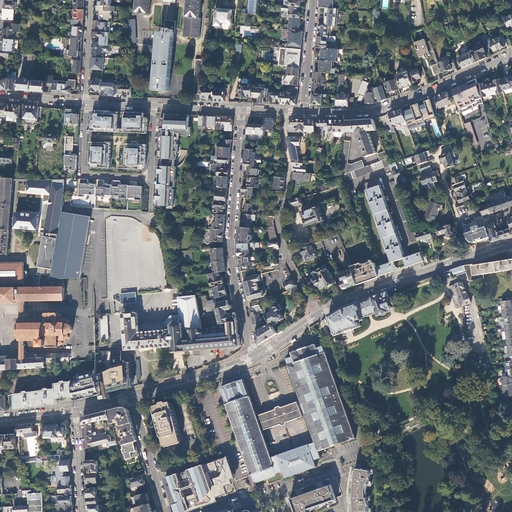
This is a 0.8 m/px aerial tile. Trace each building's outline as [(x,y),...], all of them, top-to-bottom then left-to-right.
[(74,0),(74,9),(84,10),(84,5),(84,1),(83,0),(74,0)] [(184,15),(184,17),(199,18),(200,0),(134,0),(133,13),(139,13),(139,14),(142,14),(142,13),(148,14),(149,0),(161,0),(161,2),(176,3),(175,0),(185,0),(185,15),(184,15)] [(256,14),(256,0),(248,0),(248,13),(256,14)] [(16,10),(17,3),(5,2),(4,9),(16,10)] [(290,17),(300,18),(301,12),(298,12),(298,7),(286,6),(282,5),(282,11),(284,11),(284,17),(286,17),(290,17)] [(111,6),(99,6),(98,6),(97,10),(100,10),(100,13),(97,13),(97,20),(102,20),(102,18),(105,18),(104,20),(112,20),(113,12),(116,12),(116,6),(111,6)] [(323,25),(328,25),(336,26),(338,8),(332,8),(325,7),(323,25)] [(214,26),(221,27),(222,23),(232,24),(233,9),(227,9),(216,8),(214,26)] [(16,12),(16,10),(4,9),(3,23),(8,23),(14,23),(15,12),(16,12)] [(75,25),(83,25),(83,19),(84,10),(74,9),(69,9),(69,14),(74,14),(73,20),(75,20),(75,25)] [(199,18),(184,17),(183,36),(199,38),(201,20),(201,18),(199,18)] [(289,28),(288,30),(290,30),(299,31),(300,18),(290,17),(289,20),(289,25),(286,25),(286,28),(289,28)] [(102,20),(97,20),(94,20),(93,23),(93,32),(99,32),(99,29),(102,29),(102,25),(102,20)] [(171,78),(176,21),(165,20),(165,27),(162,27),(162,31),(158,31),(155,77),(154,90),(155,90),(168,92),(168,91),(169,91),(170,78),(171,78)] [(15,32),(20,32),(21,24),(14,23),(8,23),(8,29),(3,28),(2,39),(15,40),(15,32)] [(250,30),(250,26),(240,25),(240,33),(244,33),(244,30),(250,30)] [(318,35),(327,36),(328,25),(323,25),(318,25),(318,31),(318,35)] [(72,38),(82,38),(83,31),(83,27),(73,27),(73,36),(72,36),(72,38)] [(286,44),(285,48),(293,49),(301,50),(301,46),(302,40),(303,31),(299,31),(290,30),(289,45),(286,44)] [(109,33),(99,32),(93,32),(93,35),(93,37),(101,38),(100,42),(92,41),(92,45),(108,46),(109,33)] [(321,48),(328,48),(328,42),(323,41),(324,37),(317,36),(317,43),(317,47),(321,48)] [(335,44),(335,36),(328,36),(327,41),(333,42),(332,44),(335,44)] [(496,38),(494,39),(494,40),(490,42),(493,48),(494,52),(505,46),(507,45),(508,48),(511,45),(509,39),(505,40),(503,36),(497,39),(496,38)] [(490,42),(488,38),(484,40),(489,50),(493,48),(490,42)] [(14,52),(15,40),(2,39),(1,49),(1,51),(11,52),(14,52)] [(425,39),(415,42),(420,57),(426,55),(427,58),(429,58),(428,56),(431,55),(430,53),(432,52),(436,64),(432,65),(436,75),(442,73),(438,63),(431,40),(426,42),(425,39)] [(75,60),(81,61),(82,53),(82,51),(79,51),(79,48),(82,48),(82,43),(69,43),(64,42),(64,60),(72,60),(72,56),(75,57),(75,60)] [(108,46),(92,45),(92,50),(92,54),(93,54),(93,58),(104,58),(104,52),(110,52),(111,46),(108,46)] [(481,60),(487,57),(484,52),(486,51),(483,45),(472,50),(477,62),(481,60)] [(342,49),(330,48),(328,48),(321,48),(320,60),(331,61),(339,62),(339,56),(342,56),(342,49)] [(472,50),(471,48),(468,49),(465,51),(464,53),(465,55),(459,58),(463,68),(468,66),(477,62),(472,50)] [(34,76),(35,54),(29,53),(26,75),(34,76)] [(300,63),(301,55),(295,55),(294,60),(290,60),(290,66),(300,67),(300,63)] [(456,67),(452,58),(438,63),(442,73),(452,69),(453,70),(456,69),(456,67)] [(73,73),(81,73),(81,67),(81,61),(75,60),(74,60),(73,66),(75,69),(73,70),(73,73)] [(206,60),(202,60),(195,60),(194,95),(202,95),(202,87),(203,69),(203,67),(206,61),(206,60)] [(331,61),(320,60),(319,73),(322,73),(330,73),(331,61)] [(417,79),(426,76),(422,64),(417,66),(418,69),(409,72),(412,83),(417,81),(417,79)] [(299,73),(300,67),(290,66),(288,66),(288,76),(299,76),(299,73)] [(322,73),(319,73),(318,72),(314,71),(314,77),(313,82),(324,83),(324,80),(325,80),(325,76),(323,76),(323,75),(322,74),(322,73)] [(15,90),(16,73),(14,72),(13,79),(12,79),(12,75),(8,75),(7,89),(10,89),(15,90)] [(409,72),(397,76),(401,88),(413,84),(412,83),(409,72)] [(349,97),(349,94),(345,94),(345,92),(341,92),(341,94),(339,94),(339,91),(342,91),(342,86),(343,86),(344,74),(339,74),(338,94),(337,94),(336,105),(341,105),(349,106),(349,97)] [(298,82),(299,76),(288,76),(283,75),(283,77),(283,80),(283,84),(298,85),(298,82)] [(33,77),(33,81),(32,91),(39,92),(46,92),(46,85),(46,82),(42,81),(38,80),(38,81),(36,81),(36,77),(33,77)] [(63,82),(63,81),(53,81),(53,77),(47,77),(46,82),(46,85),(53,85),(53,93),(57,93),(63,93),(63,82)] [(500,80),(503,91),(505,90),(506,94),(511,92),(511,80),(511,77),(500,80)] [(20,78),(19,90),(25,91),(32,91),(33,81),(30,80),(30,79),(20,78)] [(101,82),(100,90),(101,90),(101,88),(104,89),(103,96),(109,96),(114,97),(115,89),(109,88),(109,80),(101,79),(101,82)] [(395,79),(395,80),(384,83),(388,93),(398,89),(399,89),(395,79)] [(478,104),(483,102),(476,79),(469,83),(468,82),(462,85),(453,89),(455,94),(460,111),(478,104)] [(361,102),(369,83),(362,80),(357,94),(360,95),(357,101),(361,102)] [(490,84),(493,95),(503,92),(503,91),(500,80),(497,80),(494,81),(495,83),(490,84)] [(67,94),(72,94),(72,88),(75,89),(76,81),(69,81),(69,82),(63,82),(63,93),(67,94)] [(100,90),(101,82),(90,81),(90,91),(91,91),(91,92),(94,92),(94,91),(96,91),(96,90),(100,90)] [(253,88),(252,97),(258,98),(258,103),(264,104),(268,104),(268,102),(269,92),(270,83),(266,82),(265,89),(253,88)] [(324,83),(313,82),(313,88),(313,93),(319,94),(319,92),(321,92),(321,89),(324,89),(324,83)] [(115,89),(114,97),(121,97),(132,97),(131,86),(120,85),(120,84),(119,84),(118,84),(117,84),(117,85),(116,85),(115,85),(115,89)] [(253,88),(253,85),(248,84),(242,84),(242,86),(240,86),(239,92),(241,92),(241,98),(247,99),(247,97),(252,97),(253,88)] [(478,85),(482,96),(482,97),(493,95),(490,84),(484,85),(484,84),(478,85)] [(209,88),(202,87),(202,95),(202,98),(210,98),(210,101),(214,101),(228,102),(230,89),(214,88),(214,87),(213,86),(210,85),(210,86),(209,88)] [(366,103),(373,103),(374,89),(371,88),(370,93),(366,93),(366,103)] [(377,99),(386,96),(384,89),(376,91),(377,95),(375,96),(377,99)] [(297,98),(298,90),(294,90),(294,92),(292,92),(292,93),(283,92),(282,95),(280,95),(280,99),(280,101),(282,102),(282,104),(289,104),(296,105),(297,98)] [(276,93),(269,92),(268,102),(273,103),(274,99),(280,99),(280,95),(281,93),(276,92),(276,93)] [(449,96),(447,92),(440,95),(434,98),(431,99),(434,111),(437,110),(452,103),(449,96)] [(319,94),(313,93),(312,103),(313,105),(317,105),(326,105),(327,94),(324,94),(319,94)] [(418,106),(423,118),(423,117),(435,113),(434,111),(431,99),(425,101),(426,104),(418,106)] [(1,104),(0,103),(0,116),(7,117),(8,106),(8,104),(1,104)] [(15,107),(8,106),(7,117),(7,120),(11,120),(12,117),(20,118),(21,105),(16,105),(15,105),(15,107)] [(22,118),(40,120),(41,114),(42,107),(32,106),(23,105),(22,118)] [(406,120),(407,123),(417,120),(423,118),(418,106),(409,109),(409,107),(402,109),(406,120)] [(74,110),(66,109),(66,124),(71,124),(71,125),(78,125),(79,114),(74,114),(74,110)] [(389,114),(391,118),(393,125),(406,120),(402,109),(395,112),(389,114)] [(96,115),(91,115),(91,131),(117,132),(117,129),(118,112),(105,111),(96,110),(96,115)] [(134,112),(125,112),(125,129),(124,133),(147,134),(148,117),(143,117),(144,113),(134,112)] [(161,159),(175,159),(175,152),(178,152),(178,144),(176,144),(176,140),(178,140),(179,133),(190,134),(190,127),(189,127),(189,115),(177,114),(165,114),(165,118),(160,118),(159,151),(158,159),(161,159)] [(209,116),(200,115),(199,128),(206,129),(206,126),(211,127),(212,129),(217,129),(217,116),(209,116)] [(231,117),(222,116),(222,127),(225,128),(225,130),(232,131),(233,120),(232,118),(231,117)] [(265,125),(264,130),(274,131),(275,119),(271,119),(265,118),(265,125)] [(370,131),(377,130),(374,122),(373,119),(362,120),(356,120),(354,120),(353,120),(346,120),(344,132),(354,132),(357,132),(357,133),(366,157),(376,153),(369,132),(370,132),(370,131)] [(291,125),(289,125),(289,132),(306,132),(306,120),(299,120),(291,120),(291,125)] [(310,120),(306,120),(306,132),(315,132),(315,120),(310,120)] [(318,126),(318,134),(324,134),(324,130),(330,130),(330,126),(328,126),(329,120),(323,120),(318,120),(318,126)] [(344,137),(344,132),(346,120),(339,120),(331,120),(330,126),(330,130),(328,143),(333,143),(333,136),(344,137)] [(254,141),(263,142),(264,130),(265,125),(262,124),(248,124),(247,139),(254,140),(254,141)] [(59,140),(61,141),(61,137),(59,137),(59,135),(45,134),(44,149),(54,150),(54,143),(59,143),(59,140)] [(73,137),(65,137),(65,144),(66,169),(70,169),(70,170),(77,170),(77,169),(77,155),(70,155),(70,152),(73,152),(73,137)] [(232,140),(224,139),(223,147),(231,148),(231,144),(232,140)] [(365,167),(362,160),(351,164),(347,164),(350,141),(344,140),(340,165),(344,175),(365,167)] [(90,151),(89,167),(110,168),(111,143),(90,142),(90,151)] [(455,152),(453,152),(450,143),(441,146),(444,155),(440,156),(443,162),(444,162),(445,165),(447,168),(455,166),(454,164),(457,163),(455,158),(456,156),(455,152)] [(144,166),(144,165),(146,165),(146,155),(147,145),(126,144),(125,168),(141,169),(144,166)] [(231,152),(231,148),(223,147),(220,147),(219,156),(230,157),(231,152)] [(254,152),(254,150),(246,149),(245,155),(245,161),(255,162),(256,153),(254,152)] [(417,154),(415,155),(418,165),(427,161),(426,157),(430,155),(431,153),(430,150),(417,154)] [(13,153),(0,152),(0,162),(12,164),(13,153)] [(387,159),(385,152),(378,154),(380,161),(387,159)] [(404,159),(406,165),(413,163),(411,157),(404,159)] [(304,160),(292,159),(292,163),(292,166),(296,166),(295,170),(303,170),(303,169),(304,160)] [(389,165),(387,159),(380,161),(365,167),(344,175),(346,181),(389,166),(389,165)] [(257,167),(257,162),(255,162),(245,161),(245,165),(244,167),(248,167),(247,174),(259,175),(259,169),(256,169),(256,167),(257,167)] [(229,173),(229,169),(226,168),(226,163),(212,162),(212,170),(218,170),(218,176),(228,177),(229,173)] [(398,169),(395,163),(389,165),(389,166),(395,181),(397,185),(405,182),(407,181),(405,178),(402,179),(399,169),(398,169)] [(176,167),(175,167),(161,166),(160,174),(156,173),(156,179),(155,184),(156,184),(156,189),(155,188),(155,201),(155,205),(173,206),(174,189),(172,189),(173,187),(175,187),(175,182),(174,182),(174,177),(176,177),(176,167)] [(422,176),(432,172),(430,166),(419,170),(422,176)] [(422,176),(420,176),(423,184),(425,185),(427,190),(435,187),(433,182),(436,181),(434,177),(439,175),(438,170),(432,172),(422,176)] [(311,181),(311,173),(305,173),(303,173),(294,172),(293,184),(292,194),(290,200),(300,197),(300,193),(299,192),(300,183),(301,183),(301,180),(311,181)] [(455,191),(466,187),(463,180),(461,175),(452,179),(454,182),(452,183),(455,191)] [(218,176),(214,176),(213,182),(219,183),(219,187),(225,188),(228,188),(228,182),(228,177),(218,176)] [(0,254),(7,255),(9,230),(8,230),(13,178),(1,177),(0,186),(0,254)] [(249,177),(248,187),(254,187),(259,188),(259,183),(259,179),(260,178),(249,177)] [(285,177),(275,177),(274,189),(283,190),(284,183),(285,177)] [(49,193),(50,179),(35,179),(30,179),(28,179),(27,191),(49,193)] [(44,232),(43,233),(47,233),(58,234),(62,212),(63,206),(63,200),(66,179),(58,179),(53,179),(44,232)] [(95,194),(96,184),(88,184),(88,179),(80,179),(79,196),(84,197),(84,195),(91,195),(91,194),(95,194)] [(96,184),(95,194),(95,196),(103,196),(103,197),(111,198),(112,198),(112,185),(104,184),(104,180),(96,179),(96,184)] [(424,261),(423,258),(421,252),(410,256),(405,257),(378,179),(365,184),(392,262),(388,263),(376,267),(379,276),(387,274),(391,272),(397,270),(394,262),(403,258),(406,267),(413,265),(416,264),(424,261)] [(112,198),(128,198),(128,185),(120,185),(120,181),(112,180),(112,185),(112,198)] [(143,186),(136,186),(137,181),(129,181),(128,185),(128,198),(128,199),(142,200),(143,186)] [(399,189),(397,185),(395,181),(390,183),(411,243),(418,241),(416,236),(414,231),(406,210),(404,205),(399,189)] [(248,187),(243,186),(242,192),(242,198),(253,199),(254,187),(248,187)] [(458,197),(460,203),(470,199),(466,188),(457,192),(459,197),(458,197)] [(511,192),(508,193),(509,196),(506,197),(504,191),(493,195),(490,189),(487,190),(488,194),(489,196),(487,197),(492,213),(499,211),(511,205),(511,192)] [(225,191),(217,190),(216,202),(226,203),(227,197),(227,191),(225,191)] [(290,200),(289,202),(292,208),(298,205),(299,206),(304,204),(302,197),(300,197),(290,200)] [(486,215),(492,213),(487,197),(484,198),(478,200),(483,216),(486,215)] [(424,217),(434,221),(441,205),(431,201),(424,217)] [(215,202),(214,212),(218,213),(218,215),(223,215),(224,208),(226,209),(226,206),(226,203),(216,202),(215,202)] [(247,203),(246,214),(256,215),(257,210),(254,210),(252,210),(252,208),(253,204),(247,203)] [(325,220),(319,206),(307,210),(306,209),(301,211),(306,226),(317,222),(318,223),(325,220)] [(90,217),(62,212),(58,234),(51,277),(51,279),(65,279),(80,278),(90,217)] [(38,230),(39,214),(16,213),(15,228),(38,230)] [(256,215),(246,214),(245,227),(251,228),(252,220),(256,220),(256,215)] [(223,215),(218,215),(217,222),(213,222),(213,229),(224,230),(225,223),(225,215),(223,215)] [(511,230),(508,219),(502,220),(501,216),(494,218),(495,223),(501,240),(508,237),(511,235),(511,230)] [(379,276),(376,267),(375,263),(374,263),(358,217),(342,222),(343,226),(337,229),(339,234),(346,254),(348,259),(362,254),(365,262),(351,266),(352,269),(358,283),(368,279),(379,276)] [(497,241),(501,240),(495,223),(491,224),(488,218),(487,218),(484,219),(486,225),(490,238),(492,243),(497,241)] [(273,222),(273,221),(266,220),(265,228),(268,228),(275,229),(273,222)] [(478,224),(472,226),(473,230),(466,232),(467,237),(469,240),(471,241),(473,242),(476,242),(475,239),(478,238),(479,241),(490,238),(486,225),(479,228),(478,224)] [(453,234),(450,225),(437,229),(438,232),(439,235),(446,233),(447,236),(453,234)] [(245,227),(239,227),(239,231),(238,243),(249,243),(250,243),(251,240),(253,240),(253,235),(251,235),(251,228),(245,227)] [(223,236),(224,230),(213,229),(212,241),(223,242),(223,236)] [(416,236),(418,241),(420,240),(424,239),(431,236),(431,234),(430,231),(423,233),(416,236)] [(37,274),(51,277),(58,234),(47,233),(46,237),(42,236),(37,267),(38,268),(37,274)] [(346,254),(339,234),(322,240),(326,258),(327,260),(333,259),(340,256),(338,250),(341,249),(343,255),(346,254)] [(321,241),(300,249),(303,255),(304,254),(305,257),(307,261),(317,257),(314,249),(316,248),(317,249),(323,246),(321,241)] [(253,247),(259,247),(259,242),(250,243),(249,243),(238,243),(238,251),(239,256),(250,255),(249,247),(253,247)] [(212,249),(213,263),(224,261),(224,254),(223,248),(212,249)] [(250,255),(239,256),(239,262),(240,267),(251,265),(250,259),(250,255)] [(464,265),(466,273),(469,281),(485,279),(484,274),(511,270),(511,269),(510,265),(510,259),(480,264),(479,263),(464,265)] [(224,261),(213,263),(214,273),(220,272),(225,272),(225,266),(224,261)] [(24,262),(0,262),(0,264),(6,264),(6,283),(0,282),(0,284),(24,284),(24,282),(9,283),(9,264),(24,264),(24,262)] [(24,264),(9,264),(9,283),(24,282),(24,281),(24,271),(24,264)] [(464,265),(451,270),(453,277),(466,273),(464,265)] [(320,289),(325,287),(327,285),(328,287),(334,284),(327,273),(329,272),(326,266),(313,273),(316,278),(314,280),(320,289)] [(358,284),(358,283),(352,269),(348,270),(348,269),(344,270),(344,272),(341,273),(344,281),(340,282),(343,289),(352,286),(358,284)] [(220,272),(214,273),(207,274),(210,287),(224,283),(222,275),(220,275),(220,272)] [(249,296),(250,300),(263,297),(262,291),(257,292),(257,290),(259,290),(257,283),(255,284),(254,282),(259,281),(258,275),(245,278),(246,282),(244,282),(248,297),(249,296)] [(19,340),(19,341),(21,341),(22,355),(0,356),(0,370),(4,370),(32,368),(32,369),(33,369),(33,368),(38,368),(39,368),(46,367),(46,362),(52,362),(64,361),(64,353),(45,354),(45,357),(42,357),(42,354),(37,354),(26,355),(26,346),(30,346),(30,340),(34,340),(34,341),(35,341),(35,340),(41,340),(41,341),(42,341),(42,344),(41,344),(41,345),(42,345),(42,346),(43,346),(47,346),(48,346),(48,347),(49,347),(49,346),(58,346),(58,347),(60,347),(60,346),(60,345),(61,345),(62,344),(63,343),(63,342),(63,341),(62,340),(62,339),(66,339),(66,340),(67,340),(67,339),(68,339),(68,338),(69,338),(69,337),(70,337),(70,336),(70,335),(69,335),(69,334),(68,333),(70,333),(71,332),(72,331),(73,331),(73,330),(73,329),(73,328),(73,326),(72,325),(71,324),(70,324),(69,323),(68,323),(69,323),(70,322),(70,321),(69,320),(69,319),(68,318),(67,318),(67,317),(66,317),(66,318),(62,318),(63,317),(63,315),(62,314),(61,314),(60,314),(60,313),(59,313),(59,312),(58,312),(58,313),(49,313),(49,312),(48,312),(48,313),(47,313),(47,314),(48,314),(48,317),(47,317),(47,318),(42,318),(40,318),(41,318),(35,318),(34,318),(29,319),(30,318),(30,317),(30,316),(30,315),(29,314),(28,314),(28,313),(27,313),(25,313),(25,300),(65,299),(65,279),(51,279),(42,280),(42,288),(25,288),(25,287),(21,287),(21,288),(0,288),(0,303),(16,303),(16,302),(21,302),(21,318),(19,318),(19,319),(18,319),(18,320),(19,320),(19,324),(18,324),(18,325),(19,325),(19,334),(18,334),(18,335),(19,335),(19,339),(19,340)] [(295,284),(293,280),(285,283),(287,290),(289,289),(296,285),(295,284)] [(450,286),(457,308),(471,303),(469,294),(467,295),(463,282),(456,284),(456,285),(450,286)] [(227,295),(224,285),(212,288),(214,299),(227,295)] [(135,292),(120,294),(120,304),(136,303),(135,292)] [(196,292),(181,295),(178,296),(180,310),(180,315),(172,316),(166,323),(164,323),(164,322),(142,324),(142,325),(140,326),(140,325),(139,325),(138,312),(135,313),(134,311),(125,312),(126,314),(120,314),(123,350),(135,349),(135,350),(140,349),(171,347),(171,351),(172,352),(173,352),(173,353),(174,353),(174,352),(177,352),(177,353),(182,352),(182,356),(194,355),(193,349),(201,349),(240,346),(239,335),(237,320),(237,321),(220,325),(202,329),(196,292)] [(390,298),(388,292),(380,295),(359,302),(343,307),(335,312),(328,316),(331,324),(332,326),(335,335),(343,332),(354,328),(361,326),(359,321),(363,320),(363,317),(369,315),(370,315),(371,314),(377,313),(378,315),(381,314),(386,312),(389,312),(388,310),(395,307),(392,297),(390,298)] [(511,297),(507,298),(508,301),(501,302),(502,306),(502,309),(511,307),(511,306),(511,303),(511,297)] [(228,304),(228,300),(215,303),(216,309),(225,307),(225,304),(228,304)] [(225,307),(216,309),(217,311),(218,311),(219,315),(218,315),(219,319),(220,318),(221,323),(219,323),(220,325),(237,321),(236,318),(235,319),(234,315),(235,314),(234,313),(227,314),(226,310),(231,309),(231,306),(229,307),(228,304),(225,304),(225,307)] [(271,323),(273,326),(278,323),(278,322),(284,318),(279,311),(282,309),(279,304),(271,309),(271,311),(265,314),(269,321),(270,322),(271,323)] [(259,305),(250,307),(251,315),(254,325),(259,324),(261,323),(259,315),(258,311),(262,310),(259,305)] [(511,307),(502,309),(503,317),(511,315),(511,307)] [(511,315),(503,317),(505,324),(511,323),(511,315)] [(268,339),(277,334),(273,326),(271,323),(261,329),(260,329),(260,330),(256,331),(257,337),(259,345),(268,339)] [(325,352),(323,346),(317,348),(315,344),(307,347),(303,348),(299,349),(299,350),(291,352),(293,357),(287,359),(289,365),(288,365),(306,415),(315,442),(318,451),(356,438),(326,352),(325,352)] [(111,367),(106,372),(107,381),(109,392),(113,391),(121,389),(123,389),(122,385),(132,382),(129,370),(131,370),(130,354),(121,355),(121,350),(111,351),(111,367)] [(75,395),(75,400),(81,400),(98,395),(102,394),(100,383),(102,382),(107,381),(106,372),(97,374),(97,369),(81,374),(76,377),(77,379),(73,380),(73,381),(75,395)] [(503,385),(511,383),(511,376),(507,377),(502,377),(502,378),(503,385)] [(227,385),(221,387),(227,403),(226,403),(229,412),(236,432),(243,452),(250,470),(251,475),(252,475),(254,481),(257,482),(275,476),(277,473),(283,471),(286,477),(316,467),(314,460),(321,458),(318,451),(315,442),(309,444),(277,455),(278,455),(272,457),(262,430),(250,395),(249,396),(244,379),(238,381),(231,383),(227,385)] [(75,395),(73,381),(66,382),(66,381),(62,381),(62,383),(55,383),(56,388),(49,389),(49,388),(45,388),(45,390),(28,392),(28,391),(24,391),(24,393),(14,394),(15,407),(19,407),(38,404),(58,402),(57,397),(63,396),(75,395)] [(105,399),(110,397),(110,394),(109,392),(107,381),(102,382),(104,395),(98,396),(98,397),(99,400),(105,399)] [(511,395),(511,383),(503,385),(504,397),(511,395)] [(199,399),(195,388),(190,390),(194,402),(200,401),(199,399)] [(178,400),(188,434),(194,433),(185,398),(178,400)] [(159,426),(164,445),(181,441),(170,401),(166,402),(165,401),(162,402),(160,402),(160,404),(154,406),(159,426)] [(303,416),(297,402),(284,406),(284,407),(282,408),(287,422),(303,416)] [(279,408),(274,410),(277,410),(281,424),(284,423),(287,422),(282,408),(284,407),(284,406),(279,408)] [(115,409),(109,410),(111,418),(112,422),(112,423),(117,422),(116,419),(119,419),(120,420),(122,425),(120,425),(121,429),(122,430),(123,429),(124,432),(123,432),(124,433),(123,433),(124,436),(125,436),(125,437),(126,439),(124,440),(123,442),(120,443),(119,441),(117,441),(117,444),(118,446),(123,445),(134,442),(137,441),(135,431),(128,410),(124,407),(115,409)] [(111,418),(109,410),(101,412),(87,416),(83,417),(83,424),(93,422),(111,418)] [(260,415),(265,429),(281,424),(277,410),(274,410),(260,415)] [(265,429),(262,430),(272,457),(278,455),(277,455),(309,444),(315,442),(306,415),(303,416),(287,422),(284,423),(281,424),(265,429)] [(93,435),(97,434),(96,432),(93,432),(93,422),(83,424),(84,432),(84,440),(93,439),(93,435)] [(113,428),(112,423),(112,422),(104,424),(106,430),(113,428)] [(38,430),(37,423),(27,424),(18,425),(19,436),(25,435),(25,433),(34,432),(34,431),(38,430)] [(44,425),(41,425),(41,436),(44,436),(44,437),(52,437),(52,438),(59,438),(59,437),(64,437),(64,427),(59,427),(59,424),(44,425)] [(107,443),(112,442),(112,440),(111,436),(109,434),(108,435),(107,432),(97,434),(93,435),(93,439),(84,440),(85,448),(107,443)] [(16,434),(1,435),(2,448),(17,447),(16,434)] [(28,456),(37,456),(36,437),(27,437),(28,456)] [(136,450),(134,442),(123,445),(128,459),(129,459),(130,459),(131,458),(132,458),(133,458),(132,457),(139,455),(138,452),(138,450),(136,450)] [(185,511),(219,501),(218,497),(228,493),(226,485),(233,483),(232,479),(236,477),(228,456),(225,457),(226,462),(225,470),(223,474),(224,483),(212,487),(213,490),(211,493),(206,498),(200,503),(192,508),(185,511)] [(226,462),(225,457),(218,459),(165,477),(175,511),(185,511),(192,508),(200,503),(206,498),(211,493),(213,490),(212,487),(224,483),(223,474),(225,470),(226,462)] [(71,471),(70,459),(57,460),(58,477),(53,477),(54,486),(59,485),(72,485),(71,476),(67,476),(67,474),(67,471),(71,471)] [(99,466),(99,460),(92,460),(85,460),(86,465),(86,466),(89,466),(89,473),(97,472),(99,472),(98,466),(99,466)] [(355,468),(355,469),(352,491),(352,511),(363,511),(369,511),(369,500),(368,490),(371,470),(367,469),(364,468),(363,469),(355,468)] [(97,472),(89,473),(86,473),(86,476),(87,483),(97,483),(97,472)] [(144,479),(143,476),(135,478),(130,479),(133,490),(138,488),(138,486),(145,484),(144,479)] [(334,495),(331,484),(289,499),(293,511),(309,511),(309,510),(336,500),(334,495)] [(66,493),(66,495),(72,495),(72,489),(72,485),(59,485),(60,493),(66,493)] [(97,488),(87,489),(87,492),(87,497),(97,497),(97,488)] [(43,511),(44,511),(43,493),(31,493),(31,490),(23,490),(24,494),(28,493),(29,501),(34,501),(34,503),(29,504),(29,505),(14,506),(14,511),(43,511)] [(149,498),(147,493),(136,496),(139,507),(150,503),(149,498)] [(97,505),(97,497),(87,497),(87,501),(88,505),(97,505)] [(73,503),(56,504),(57,507),(62,507),(63,511),(61,511),(73,511),(73,509),(73,503)] [(152,511),(150,503),(139,507),(136,507),(137,511),(152,511)]
